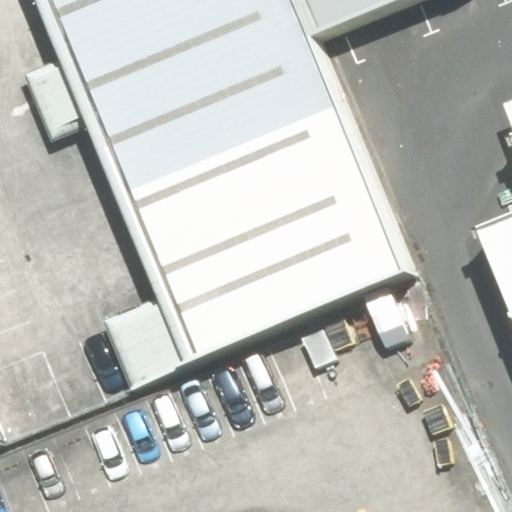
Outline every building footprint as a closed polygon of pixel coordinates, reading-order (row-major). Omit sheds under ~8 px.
[(92,0),(140,119),(317,48),(297,0),(92,0)] [(425,0),(313,0),(329,38),(425,0)] [(140,119),(238,363),(415,293),(317,48),(140,119)] [(511,228),(498,234),(511,268),(511,228)] [(0,457),(13,453),(0,419),(0,457)]
